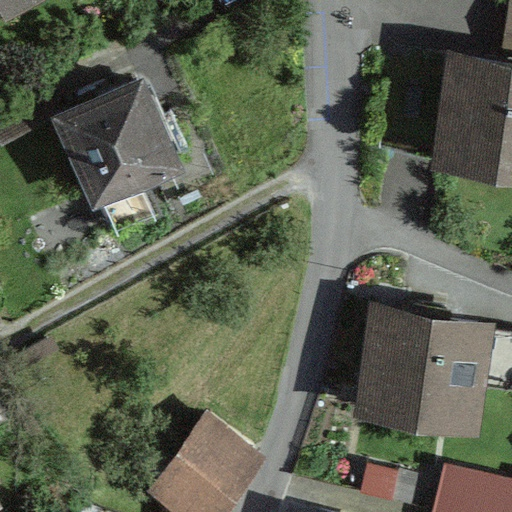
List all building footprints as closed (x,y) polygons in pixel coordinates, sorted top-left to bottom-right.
[(28,0),(0,0),(0,6),(4,14),(28,0)] [(511,0),(506,0),(501,44),(511,46),(511,0)] [(511,163),(511,46),(501,44),(447,37),(431,152),(511,163)] [(182,166),(141,75),(53,114),(95,207),(107,202),(117,226),(151,210),(140,185),(182,166)] [(0,102),(0,112),(11,133),(62,104),(46,76),(0,102)] [(482,419),(499,305),(373,287),(356,401),(482,419)] [(4,377),(0,378),(0,412),(18,403),(4,377)] [(166,511),(212,511),(271,438),(214,394),(152,474),(172,489),(159,506),(166,511)] [(460,511),(492,511),(499,482),(448,470),(439,507),(460,511)] [(0,502),(12,496),(0,471),(0,502)]
